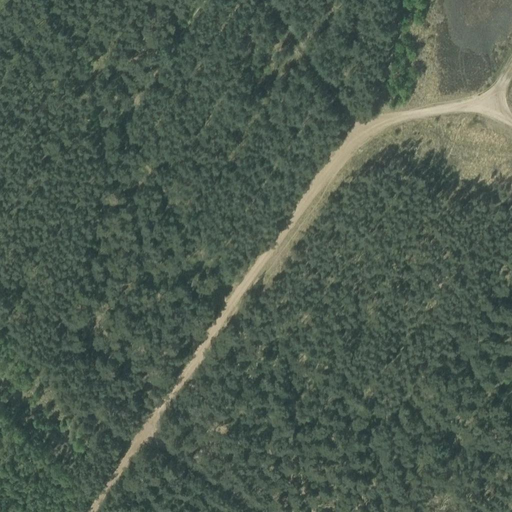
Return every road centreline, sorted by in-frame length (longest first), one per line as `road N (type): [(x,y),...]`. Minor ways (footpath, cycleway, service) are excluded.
road 1 (track): [(82,511),(210,345),(226,310)]
road 2 (track): [(226,310),(365,127)]
road 3 (track): [(365,127),(460,107),(498,90),(511,59)]
road 4 (track): [(140,434),(267,511)]
